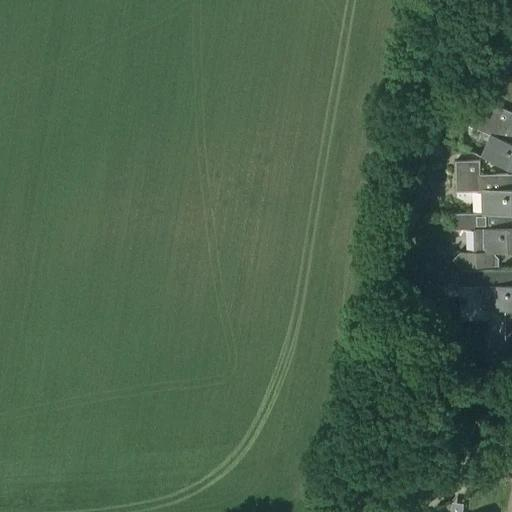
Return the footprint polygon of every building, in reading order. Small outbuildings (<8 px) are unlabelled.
[(503,48),(511,47),(511,35),(503,36),(503,48)] [(508,49),(503,50),(502,50),(494,52),(495,55),(497,65),(511,61),(508,49)] [(511,132),(511,112),(473,96),(461,123),(494,137),(484,157),(511,169),(511,142),(508,141),(511,132)] [(480,175),(480,161),(456,161),(456,191),(486,191),(487,213),(498,213),(511,212),(511,188),(501,189),(501,175),(480,175)] [(487,213),(452,213),(453,230),(482,229),(483,251),(461,251),(453,259),(461,266),(495,266),(495,251),(511,250),(511,227),(498,228),(498,213),(487,213)] [(487,309),(505,308),(506,355),(511,355),(511,283),(502,283),(502,269),(457,269),(457,285),(487,285),(487,309)]
